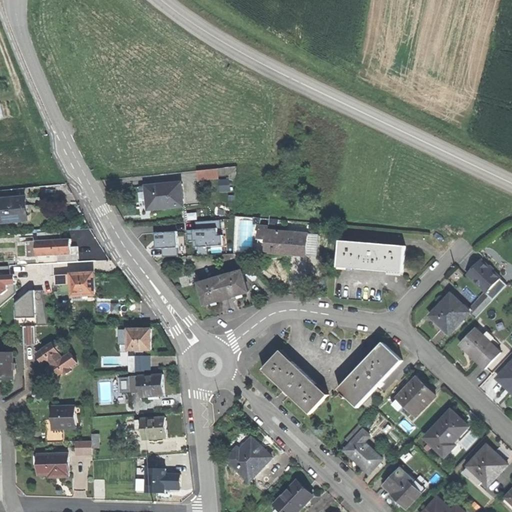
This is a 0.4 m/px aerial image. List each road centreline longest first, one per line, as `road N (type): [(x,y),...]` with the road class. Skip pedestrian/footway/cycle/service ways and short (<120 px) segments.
road 1 (secondary): [(161,0),(287,76),(511,183)]
road 2 (residential): [(150,283),(71,151),(15,0)]
road 3 (residential): [(211,509),(21,508)]
road 4 (residential): [(228,350),(260,321),(290,309),(393,322)]
road 5 (residential): [(393,322),(511,433)]
road 6 (residential): [(260,405),(379,511)]
road 7 (residential): [(260,405),(361,511)]
road 8 (residential): [(211,509),(200,397),(206,381)]
